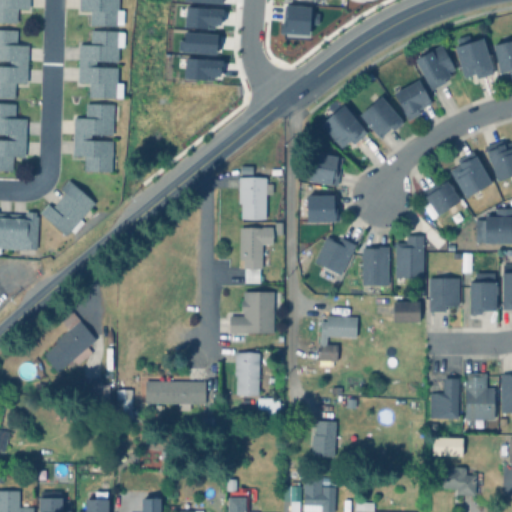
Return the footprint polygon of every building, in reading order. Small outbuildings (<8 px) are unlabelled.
[(0,0),(27,0),(27,7),(15,7),(15,22),(0,21),(0,0)] [(116,0),(116,8),(122,8),(122,24),(88,23),(88,9),(77,9),(77,0),(116,0)] [(307,34),(307,23),(316,23),(317,12),(308,12),(308,5),(281,4),(279,32),(307,34)] [(218,28),(220,8),(184,5),(182,25),(218,28)] [(26,44),(25,82),(13,82),(12,96),(0,95),(0,64),(8,65),(8,59),(0,58),(0,28),(15,29),(15,44),(26,44)] [(123,31),(122,45),(117,45),(116,60),(94,60),(94,65),(115,66),(115,81),(121,82),(121,97),(87,95),(87,81),(76,80),(77,43),(89,43),(89,28),(117,30),(117,31),(123,31)] [(215,53),(217,33),(178,30),(177,51),(215,53)] [(492,72),(475,78),(474,73),(463,77),(459,66),(460,66),(453,46),(482,37),(492,67),(491,68),(492,72)] [(511,39),(511,69),(499,72),(493,44),(511,39)] [(445,81),(430,89),(414,59),(431,50),(430,49),(440,44),(453,68),(447,71),(449,75),(443,78),(445,81)] [(218,79),(219,59),(183,56),(182,76),(218,79)] [(419,113),(407,119),(393,92),(418,79),(430,102),(417,109),(419,113)] [(400,123),(393,129),(390,126),(379,136),(359,114),(380,95),(401,120),(399,122),(400,123)] [(24,118),(23,156),(11,156),(10,170),(0,169),(0,138),(6,139),(6,133),(0,132),(0,102),(13,102),(13,117),(24,118)] [(112,103),(111,134),(88,134),(88,139),(110,140),(109,170),(82,170),(82,155),(71,155),(72,117),(83,117),(84,102),(112,103)] [(365,131),(352,142),(349,139),(340,147),(320,122),(342,104),(365,131)] [(500,139),(502,144),(511,140),(511,174),(496,180),(484,145),(500,139)] [(341,157),(335,185),(303,178),(308,150),(341,157)] [(491,182),(465,198),(448,169),(459,163),(456,159),(472,150),(491,182)] [(271,183),(270,193),(264,193),(263,218),(239,218),(240,202),(237,202),(237,176),(264,177),(264,183),(271,183)] [(459,200),(437,215),(422,192),(444,177),(459,200)] [(93,202),(78,218),(82,222),(72,232),(69,229),(64,235),(38,211),(46,203),(50,207),(63,192),(59,188),(67,179),(93,202)] [(334,193),(334,201),(333,201),(333,205),(336,205),(336,207),(337,207),(337,218),(306,218),(305,192),(333,192),(333,193),(334,193)] [(511,208),(511,216),(511,242),(484,242),(484,241),(474,241),(474,219),(484,219),(484,212),(494,212),(494,208),(511,208)] [(0,211),(23,212),(23,209),(34,209),(34,213),(36,213),(34,246),(0,245),(0,211)] [(271,224),(271,242),(260,242),(260,266),(258,266),(258,281),(243,281),(243,266),(237,266),(238,225),(260,225),(260,224),(271,224)] [(421,233),(421,275),(394,275),(394,240),(405,240),(405,233),(421,233)] [(326,234),(333,238),(332,238),(336,240),(339,235),(353,242),(338,272),(312,260),(324,235),(325,235),(326,234)] [(387,244),(387,283),(360,283),(360,257),(358,257),(358,252),(360,252),(360,245),(371,245),(371,243),(387,244)] [(511,306),(502,307),(501,262),(511,261),(511,306)] [(456,275),(457,304),(444,304),(444,309),(427,309),(427,276),(456,275)] [(494,279),(494,306),(492,306),(492,308),(480,308),(480,312),(468,312),(468,279),(494,279)] [(272,289),(272,330),(227,330),(227,313),(242,313),(242,311),(241,311),(241,309),(239,309),(239,299),(241,299),(241,297),(242,297),(242,289),(272,289)] [(418,299),(418,319),(410,319),(410,320),(391,320),(391,299),(418,299)] [(89,350),(75,362),(71,357),(56,370),(41,352),(55,342),(52,339),(66,327),(57,316),(69,307),(94,338),(85,345),(89,350)] [(355,315),(354,335),(325,334),(324,341),(336,342),(335,358),(317,358),(318,319),(325,319),(325,314),(355,315)] [(257,350),(257,392),(234,392),(235,374),(232,374),(233,349),(257,350)] [(493,386),(493,417),(483,417),(483,425),(464,425),(464,417),(463,417),(463,371),(484,371),(484,386),(493,386)] [(511,410),(499,410),(499,371),(511,371),(511,410)] [(108,383),(107,397),(100,397),(100,402),(78,401),(80,375),(100,376),(99,382),(108,383)] [(457,376),(457,416),(428,416),(428,390),(441,390),(441,376),(457,376)] [(203,379),(203,402),(188,402),(188,409),(176,409),(176,401),(143,401),(143,379),(203,379)] [(54,384),(52,395),(33,391),(34,382),(54,384)] [(340,385),(339,393),(329,393),(329,385),(340,385)] [(129,387),(129,418),(115,418),(115,387),(129,387)] [(280,402),(280,410),(277,410),(277,417),(255,417),(256,396),(277,396),(277,402),(280,402)] [(419,408),(410,408),(409,399),(419,399),(419,408)] [(215,414),(216,428),(206,428),(206,414),(215,414)] [(334,419),(332,454),(310,453),(311,432),(314,433),(314,418),(334,419)] [(461,436),(461,454),(431,453),(432,435),(461,436)] [(464,465),(464,473),(474,473),(473,493),(469,492),(469,506),(462,506),(462,492),(455,492),(455,486),(437,486),(438,465),(452,466),(452,465),(464,465)] [(335,478),(335,485),(334,485),(333,511),(302,510),(303,491),(301,491),(302,475),(320,476),(320,477),(335,478)] [(234,477),(234,488),(225,488),(224,477),(234,477)] [(297,479),(297,484),(299,484),(299,499),(297,499),(297,511),(289,511),(289,499),(282,499),(282,484),(288,484),(288,479),(297,479)] [(254,488),(254,498),(252,500),(250,500),(251,510),(256,510),(256,511),(226,511),(226,495),(228,495),(228,490),(236,490),(236,486),(252,486),(254,488)] [(31,505),(30,511),(0,511),(0,488),(17,489),(16,505),(31,505)] [(58,495),(61,495),(60,508),(69,509),(68,511),(37,511),(38,496),(39,489),(58,490),(58,495)] [(157,489),(157,496),(159,496),(159,511),(140,511),(140,496),(143,496),(143,489),(157,489)] [(107,498),(106,511),(73,511),(74,510),(83,510),(83,497),(107,498)] [(189,500),(189,509),(201,509),(201,511),(176,511),(176,509),(178,509),(178,500),(189,500)] [(413,510),(413,511),(353,511),(354,500),(372,501),(372,509),(413,510)]
